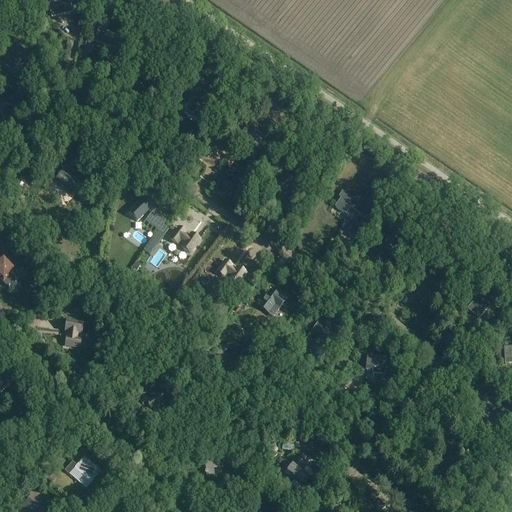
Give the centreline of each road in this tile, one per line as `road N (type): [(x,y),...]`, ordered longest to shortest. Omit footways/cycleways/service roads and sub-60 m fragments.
road 1 (track): [(0,171),(48,110),(75,109),(431,347),(433,373),(318,511)]
road 2 (tertiary): [(511,240),(161,0)]
road 3 (track): [(0,318),(183,511)]
